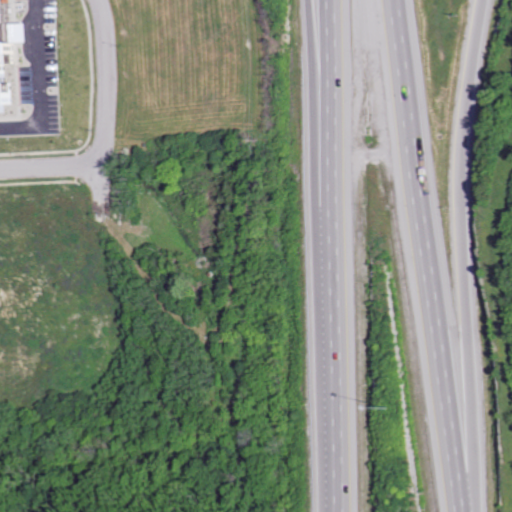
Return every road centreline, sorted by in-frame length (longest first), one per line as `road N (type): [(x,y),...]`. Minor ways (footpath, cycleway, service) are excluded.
road 1 (motorway): [(458,511),(395,0)]
road 2 (motorway): [(472,511),(459,188),(480,0)]
road 3 (motorway): [(330,0),(339,511)]
road 4 (residential): [(107,183),(107,31),(98,0)]
road 5 (motorway): [(313,0),(334,158)]
